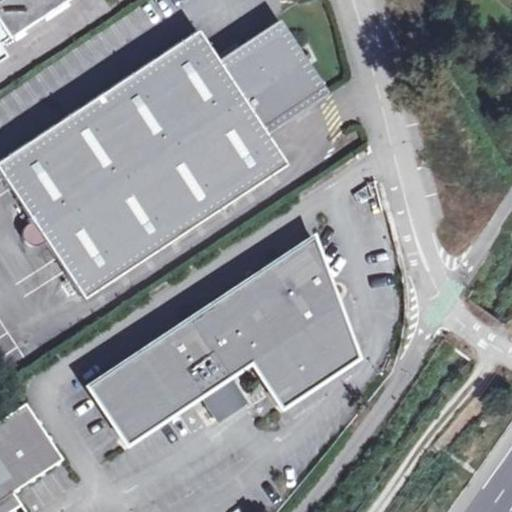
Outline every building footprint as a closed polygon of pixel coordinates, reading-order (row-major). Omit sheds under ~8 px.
[(0,0),(0,59),(7,55),(0,44),(0,43),(9,37),(9,38),(66,0),(0,0)] [(511,0),(497,0),(498,1),(506,8),(511,11),(511,0)] [(22,224),(21,227),(20,230),(20,232),(21,235),(22,237),(23,240),(25,241),(28,243),(30,244),(33,244),(35,244),(38,244),(41,243),(43,241),(45,239),(82,297),(282,166),(259,130),(278,118),(280,121),(289,115),(288,113),(321,91),(302,73),(299,75),(279,27),(218,67),(195,31),(0,156),(0,170),(30,218),(27,219),(25,220),(23,222),(22,224)] [(83,387),(122,445),(195,398),(210,419),(239,400),(224,378),(246,363),(277,409),(353,359),(333,304),(320,314),(309,298),(326,286),(309,238),(83,387)] [(326,286),(309,298),(320,314),(333,304),(326,286)] [(0,511),(6,511),(17,505),(9,492),(57,460),(20,404),(0,417),(0,511)]
